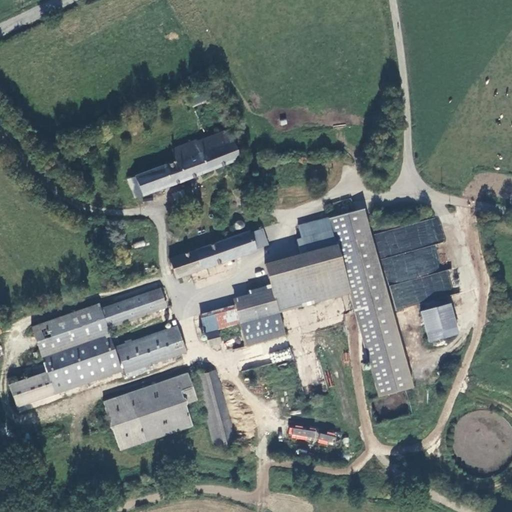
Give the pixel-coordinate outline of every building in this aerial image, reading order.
[(196,104),(219,94),(216,85),(192,95),(196,104)] [(191,181),(244,160),(232,130),(201,142),(201,140),(177,150),(182,163),(133,182),(140,199),(165,191),(191,181)] [(191,202),(187,191),(177,194),(182,206),(191,202)] [(283,313),(355,293),(383,397),(409,390),(361,211),(303,227),(306,239),(301,240),(305,255),(270,265),(273,276),(251,282),(256,298),(239,303),(240,308),(206,318),(213,345),(225,342),(222,329),(244,323),(250,347),(289,335),(283,313)] [(240,229),(241,230),(243,231),(245,232),(247,231),(248,230),(249,228),(250,226),(249,224),(248,223),(247,222),(245,221),(243,221),(241,222),(240,223),(239,225),(239,227),(240,229)] [(273,246),(267,229),(255,233),(255,232),(225,242),(223,237),(217,239),(219,244),(174,260),(181,278),(261,251),(261,250),(273,246)] [(391,296),(395,310),(429,301),(433,302),(435,293),(451,288),(453,283),(449,269),(437,273),(439,264),(434,247),(431,248),(421,246),(420,250),(414,251),(411,262),(409,254),(401,257),(397,274),(398,277),(396,286),(391,285),(394,295),(391,296)] [(126,371),(122,359),(125,358),(130,373),(180,356),(191,352),(182,329),(179,330),(178,327),(136,341),(136,340),(130,342),(130,343),(118,347),(112,328),(170,308),(164,289),(105,309),(103,304),(36,327),(52,372),(14,385),(21,407),(126,371)] [(463,334),(454,304),(425,312),(434,342),(463,334)] [(273,364),(293,357),(289,347),(269,354),(273,364)] [(201,376),(220,448),(240,443),(221,371),(201,376)] [(189,404),(201,399),(193,374),(108,402),(124,450),(197,426),(189,404)] [(289,427),(287,438),(314,441),(315,430),(289,427)] [(317,442),(332,447),(335,437),(320,432),(317,442)]
